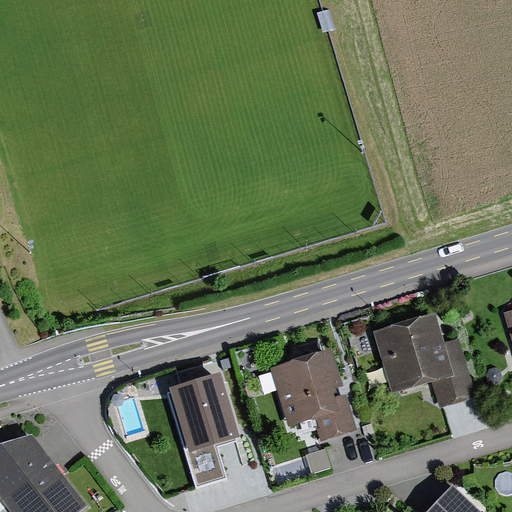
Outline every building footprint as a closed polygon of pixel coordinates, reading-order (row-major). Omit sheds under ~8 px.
[(511,308),(498,313),(511,359),(511,308)] [(433,321),(377,339),(395,395),(436,382),(444,406),(474,397),(458,346),(442,350),(433,321)] [(331,359),(275,374),(290,427),(318,419),(324,439),(351,432),(331,359)] [(238,444),(219,383),(173,397),(192,458),(238,444)] [(19,439),(0,445),(0,508),(3,511),(76,511),(79,510),(19,439)] [(467,511),(446,492),(427,511),(467,511)]
